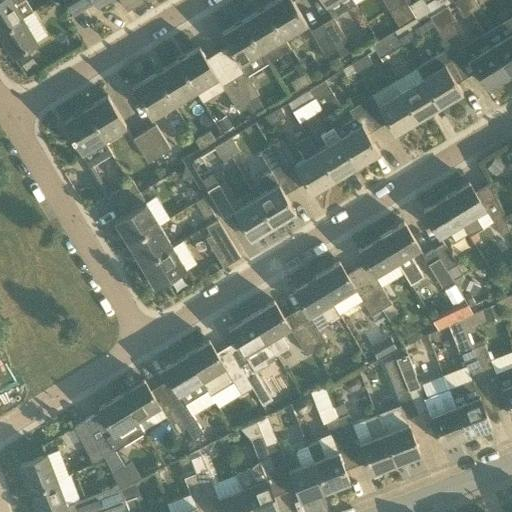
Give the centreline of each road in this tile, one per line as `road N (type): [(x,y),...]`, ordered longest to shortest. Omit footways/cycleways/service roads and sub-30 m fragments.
road 1 (residential): [(145,342),(511,119)]
road 2 (residential): [(145,342),(10,116)]
road 3 (residential): [(10,116),(200,0)]
road 4 (residential): [(0,431),(145,342)]
road 5 (residential): [(388,511),(511,463)]
